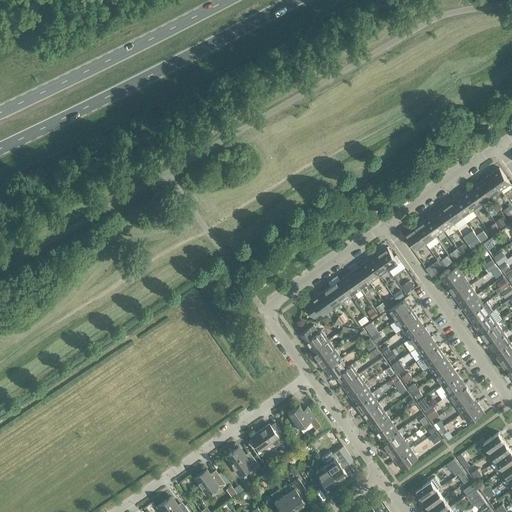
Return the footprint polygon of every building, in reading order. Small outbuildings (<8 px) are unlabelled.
[(499,168),(490,175),(501,190),(510,184),(499,168)] [(501,190),(490,175),(480,181),(491,197),(501,190)] [(491,197),(480,181),(471,188),(482,204),(491,197)] [(482,204),(471,188),(462,194),(473,210),(482,204)] [(473,210),(462,194),(452,201),(463,217),(473,210)] [(463,217),(452,201),(443,207),(454,223),(460,219),(462,223),(466,221),(463,217)] [(454,223),(443,207),(433,214),(445,230),(454,223)] [(445,230),(433,214),(424,221),(435,236),(445,230)] [(502,218),(496,222),(500,228),(506,224),(502,218)] [(435,236),(424,221),(415,227),(426,243),(435,236)] [(495,223),(486,229),(490,235),(500,229),(495,223)] [(426,243),(415,227),(405,234),(416,250),(426,243)] [(483,229),(476,234),(481,242),(488,237),(483,229)] [(476,234),(466,241),(472,248),(481,242),(476,234)] [(463,244),(457,248),(458,249),(462,255),(470,250),(465,244),(463,244)] [(387,247),(378,253),(389,269),(398,262),(401,261),(396,254),(393,255),(387,247)] [(458,249),(452,254),(456,259),(462,255),(458,249)] [(484,249),(479,252),(483,258),(488,255),(484,249)] [(502,252),(494,258),(499,265),(507,259),(502,252)] [(389,269),(378,253),(368,260),(379,276),(389,269)] [(446,258),(439,263),(443,268),(450,264),(446,258)] [(492,259),(484,265),(489,272),(497,266),(492,259)] [(379,276),(368,260),(359,267),(370,282),(379,276)] [(505,261),(499,265),(504,272),(510,268),(505,261)] [(439,263),(433,267),(437,273),(443,268),(439,263)] [(441,277),(448,287),(464,276),(457,266),(441,277)] [(497,266),(491,271),(496,278),(502,273),(497,266)] [(370,282),(359,267),(350,273),(361,289),(370,282)] [(361,289),(350,273),(340,280),(351,296),(361,289)] [(470,285),(464,276),(448,287),(454,296),(470,285)] [(505,278),(498,282),(503,290),(510,285),(505,278)] [(351,296),(340,280),(331,286),(342,302),(351,296)] [(410,280),(402,286),(406,291),(414,286),(410,280)] [(477,294),(470,285),(454,296),(461,305),(477,294)] [(511,288),(510,285),(503,290),(508,296),(511,292),(511,288)] [(342,302),(331,286),(322,293),(333,309),(342,302)] [(400,290),(393,295),(397,300),(404,295),(400,290)] [(333,309),(322,293),(305,305),(314,318),(321,313),(323,315),(333,309)] [(483,304),(477,294),(461,305),(467,315),(483,304)] [(389,310),(396,320),(411,309),(405,299),(389,310)] [(487,301),(483,304),(467,315),(474,324),(493,311),(487,301)] [(383,302),(376,307),(379,312),(386,307),(383,302)] [(372,308),(367,311),(372,318),(377,314),(372,308)] [(418,318),(411,309),(396,320),(402,329),(418,318)] [(493,311),(474,324),(481,334),(497,322),(502,319),(495,310),(493,311)] [(342,314),(338,317),(343,323),(346,320),(342,314)] [(365,315),(358,320),(361,325),(368,320),(365,315)] [(425,327),(418,318),(402,329),(409,338),(425,327)] [(372,321),(365,326),(372,335),(379,330),(372,321)] [(503,332),(497,322),(481,334),(487,343),(503,332)] [(313,323),(299,332),(312,351),(328,339),(321,330),(319,331),(313,323)] [(431,337),(425,327),(409,338),(415,348),(431,337)] [(378,332),(372,337),(376,342),(382,338),(378,332)] [(510,341),(503,332),(487,343),(494,352),(510,341)] [(438,346),(431,337),(415,348),(422,357),(438,346)] [(335,349),(328,339),(312,351),(319,360),(335,349)] [(372,341),(366,346),(370,352),(376,347),(372,341)] [(511,353),(511,344),(510,341),(494,352),(500,362),(511,353)] [(387,345),(381,349),(385,355),(391,351),(387,345)] [(422,357),(417,361),(424,370),(429,367),(444,356),(438,346),(422,357)] [(341,358),(335,349),(319,360),(325,369),(341,358)] [(392,351),(385,355),(389,361),(396,356),(392,351)] [(511,367),(511,353),(500,362),(507,371),(511,367)] [(451,365),(444,356),(429,367),(435,376),(451,365)] [(348,367),(341,358),(325,369),(332,379),(336,376),(348,367)] [(399,360),(392,365),(398,374),(405,369),(399,360)] [(351,364),(348,367),(336,376),(342,385),(358,374),(351,364)] [(458,374),(451,365),(435,376),(442,385),(458,374)] [(390,367),(386,370),(390,376),(394,373),(390,367)] [(408,373),(402,377),(406,382),(412,378),(408,373)] [(365,383),(358,374),(342,385),(349,394),(365,383)] [(464,383),(458,374),(442,385),(448,395),(464,383)] [(399,379),(394,383),(398,388),(403,385),(399,379)] [(372,393),(365,383),(349,394),(356,404),(372,393)] [(414,383),(408,387),(412,393),(418,388),(414,383)] [(471,393),(464,383),(448,395),(455,404),(471,393)] [(403,385),(398,388),(402,394),(407,390),(403,385)] [(418,389),(413,393),(418,400),(423,396),(418,389)] [(378,402),(372,393),(356,404),(362,413),(378,402)] [(477,402),(471,393),(455,404),(461,413),(477,402)] [(425,396),(418,402),(425,411),(432,406),(425,396)] [(385,411),(378,402),(362,413),(369,423),(385,411)] [(484,412),(477,402),(461,413),(468,423),(484,412)] [(298,404),(288,412),(299,427),(309,420),(314,428),(320,424),(311,411),(306,414),(298,404)] [(433,406),(425,412),(431,420),(439,415),(433,406)] [(391,421),(385,411),(369,423),(375,432),(391,421)] [(424,417),(420,420),(424,425),(428,422),(424,417)] [(440,420),(434,424),(438,430),(444,426),(440,420)] [(398,430),(391,421),(375,432),(382,441),(398,430)] [(269,425),(251,438),(259,449),(277,436),(280,439),(285,436),(275,422),(270,425),(269,425)] [(444,426),(438,430),(442,436),(445,434),(448,431),(444,426)] [(404,439),(398,430),(382,441),(389,451),(404,439)] [(505,441),(498,432),(484,442),(490,452),(505,441)] [(436,433),(431,437),(436,443),(440,440),(436,433)] [(411,449),(404,439),(389,451),(395,460),(411,449)] [(511,450),(505,441),(490,452),(496,460),(511,450)] [(239,474),(247,469),(250,472),(259,466),(252,455),(247,459),(238,447),(226,455),(239,474)] [(331,451),(321,458),(323,461),(337,481),(347,474),(342,468),(349,463),(339,449),(332,454),(331,451)] [(418,458),(411,449),(395,460),(402,470),(418,458)] [(511,462),(511,451),(511,450),(496,460),(491,464),(498,473),(503,469),(511,462)] [(462,470),(454,458),(447,463),(451,470),(452,469),(456,474),(462,470)] [(337,481),(323,461),(306,472),(316,486),(323,482),(327,488),(337,481)] [(511,475),(511,462),(503,469),(509,478),(511,475)] [(295,466),(290,469),(294,475),(299,472),(295,466)] [(218,473),(212,477),(206,469),(194,478),(206,494),(218,486),(219,488),(226,484),(218,473)] [(441,486),(435,477),(416,490),(423,499),(437,489),(441,486)] [(298,478),(281,489),(296,510),(306,503),(301,497),(308,492),(298,478)] [(292,511),(296,510),(281,489),(265,501),(272,511),(279,511),(282,511),(292,511)] [(444,498),(437,489),(423,499),(429,508),(444,498)] [(473,504),(474,503),(482,497),(476,489),(467,495),(473,504)] [(171,497),(159,505),(163,511),(189,511),(184,505),(179,509),(171,497)] [(485,501),(482,497),(474,503),(477,507),(485,501)] [(441,511),(450,506),(444,498),(429,508),(431,511),(441,511)]
